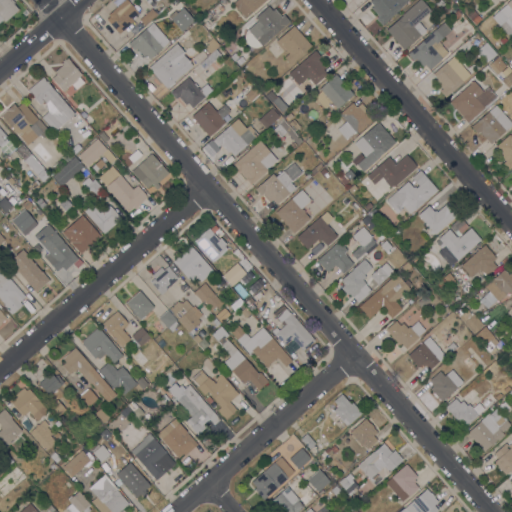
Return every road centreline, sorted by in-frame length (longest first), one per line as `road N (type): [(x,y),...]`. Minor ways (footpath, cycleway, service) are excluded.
road 1 (residential): [(483,511),(37,0)]
road 2 (residential): [(511,222),(317,0)]
road 3 (residential): [(198,184),(0,362)]
road 4 (residential): [(345,352),(174,511)]
